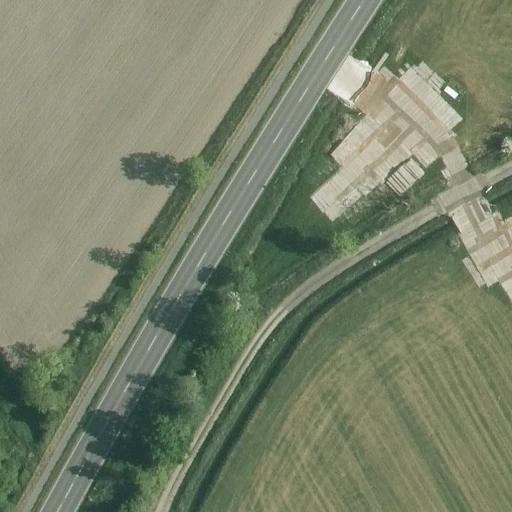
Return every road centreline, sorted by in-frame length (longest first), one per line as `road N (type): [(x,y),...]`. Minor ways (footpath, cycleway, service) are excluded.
road 1 (primary): [(59,511),(368,0)]
road 2 (track): [(165,511),(216,389),(273,314),(318,277),(511,164)]
